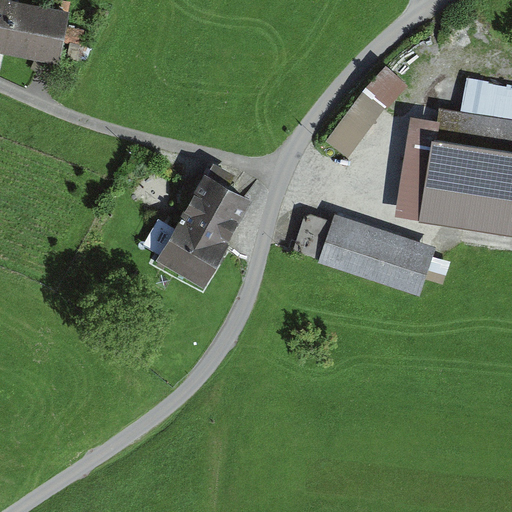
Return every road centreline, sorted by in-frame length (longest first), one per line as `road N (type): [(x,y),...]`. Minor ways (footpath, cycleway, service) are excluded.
road 1 (track): [(441,0),(384,43),(299,141),(281,174),(247,304),(214,360),(171,407),(18,511)]
road 2 (track): [(0,86),(151,143),(281,174)]
